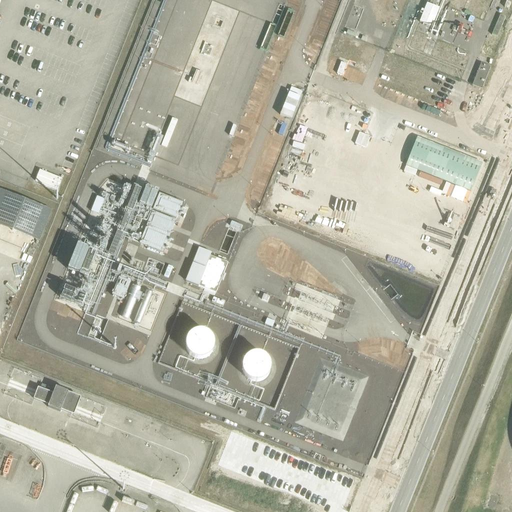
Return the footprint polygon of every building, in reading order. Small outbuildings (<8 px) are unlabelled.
[(426,4),(419,22),(430,27),(432,22),(435,23),(440,10),(426,4)] [(480,64),(472,86),(481,90),(490,68),(480,64)] [(58,190),(62,180),(40,170),(35,181),(58,190)] [(0,190),(0,226),(39,242),(52,211),(0,190)] [(159,195),(153,210),(176,219),(182,204),(159,195)] [(163,253),(175,221),(152,212),(139,244),(163,253)] [(215,294),(227,264),(210,257),(198,287),(215,294)] [(123,300),(130,283),(119,278),(112,295),(123,300)] [(187,313),(190,306),(183,303),(180,310),(187,313)] [(195,363),(218,352),(206,328),(184,339),(195,363)] [(272,377),(266,352),(241,358),(247,383),(272,377)] [(37,389),(32,399),(47,405),(46,407),(58,412),(59,410),(70,414),(74,403),(71,402),(73,400),(68,398),(69,394),(66,393),(66,392),(54,387),(51,394),(37,389)] [(7,417),(11,419),(16,410),(11,407),(7,417)] [(17,410),(15,421),(28,423),(31,412),(17,410)] [(157,424),(122,410),(120,416),(154,430),(157,424)] [(19,461),(13,452),(0,447),(0,476),(12,481),(19,461)] [(99,510),(103,501),(80,492),(76,502),(99,510)]
